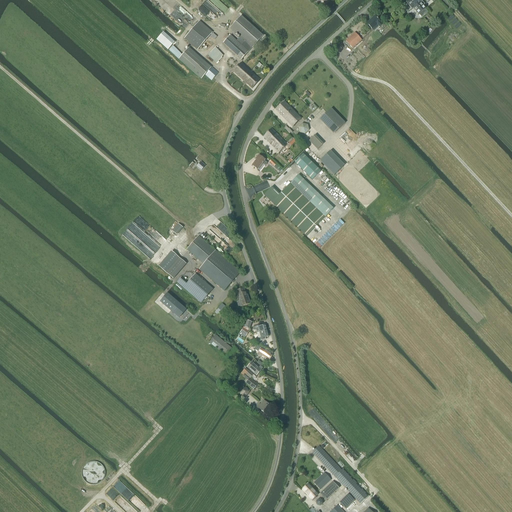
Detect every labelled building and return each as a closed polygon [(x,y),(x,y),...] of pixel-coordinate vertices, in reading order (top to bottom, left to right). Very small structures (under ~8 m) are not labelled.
[(420,0),(409,0),(406,3),(412,10),(413,8),(418,15),(425,9),(420,3),(422,1),(420,0)] [(252,48),(263,36),(241,15),(230,27),(252,48)] [(374,16),(367,23),(372,29),(377,25),(379,27),(382,25),(380,22),(375,16),(374,16)] [(199,21),(184,39),(197,50),(212,33),(199,21)] [(352,48),(361,40),(354,32),(345,41),(352,48)] [(241,60),(248,52),(230,35),(223,43),(241,60)] [(201,79),(211,68),(189,48),(179,59),(201,79)] [(252,88),(259,80),(241,63),(233,71),(252,88)] [(212,80),(218,73),(212,68),(206,74),(212,80)] [(292,127),(301,119),(284,102),(276,110),(292,127)] [(345,123),(331,108),(319,120),(333,135),(345,123)] [(305,134),(309,130),(307,125),(302,123),(298,127),(300,132),(305,134)] [(279,152),(287,144),(271,129),(263,137),(279,152)] [(323,144),(315,135),(309,141),(317,150),(323,144)] [(344,168),(330,153),(321,161),(335,176),(344,168)] [(312,180),(319,173),(320,171),(303,154),(295,163),(312,180)] [(265,165),(267,163),(264,160),(265,160),(258,155),(256,159),(256,160),(252,166),(257,170),(262,163),(265,165)] [(197,166),(197,167),(200,169),(201,170),(204,167),(205,166),(203,164),(201,162),(200,162),(197,166)] [(298,174),(290,183),(279,195),(271,188),(264,195),(306,236),(333,208),(298,174)] [(224,291),(229,285),(239,273),(215,252),(215,251),(198,236),(186,250),(203,265),(198,270),(224,291)] [(201,303),(209,293),(192,278),(183,288),(201,303)] [(242,306),(250,304),(246,292),(244,292),(243,288),(235,291),(237,295),(238,295),(242,306)] [(186,310),(179,304),(167,294),(160,302),(171,311),(179,318),(186,310)] [(260,325),(252,327),(253,330),(254,331),(256,330),(257,334),(259,333),(266,331),(265,325),(260,326),(260,325)] [(246,336),(249,332),(242,328),(240,332),(246,336)] [(265,340),(265,337),(268,337),(266,331),(259,333),(257,334),(259,341),(265,340)] [(225,356),(231,348),(215,335),(209,342),(225,356)] [(259,352),(258,353),(260,355),(269,360),(272,355),(261,348),(259,352)] [(252,362),(247,368),(250,370),(256,375),(261,370),(258,368),(255,365),(252,362)] [(250,378),(253,375),(245,368),(242,371),(250,378)] [(253,389),(257,384),(249,378),(245,383),(253,389)] [(266,414),(272,407),(264,400),(260,404),(259,404),(257,407),(258,408),(266,414)] [(319,446),(312,452),(327,469),(348,491),(360,504),(368,496),(356,483),(343,469),(341,470),(334,462),(319,446)] [(320,490),(331,480),(324,473),(313,483),(320,490)] [(332,481),(320,493),(326,500),(339,488),(332,481)] [(312,500),(318,495),(308,484),(302,490),(312,500)] [(348,494),(340,502),(346,509),(354,501),(348,494)]
